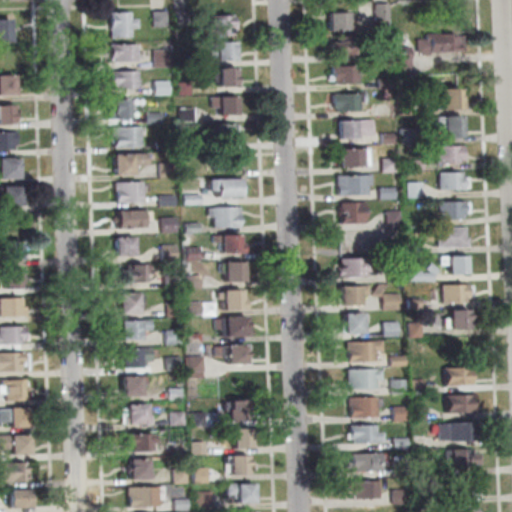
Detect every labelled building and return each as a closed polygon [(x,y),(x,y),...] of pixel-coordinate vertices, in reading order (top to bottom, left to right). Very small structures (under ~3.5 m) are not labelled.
[(373,22),(373,5),(386,4),(387,22),(373,22)] [(172,25),(172,11),(185,11),(185,24),(172,25)] [(107,38),(107,13),(126,12),(126,19),(133,19),(133,28),(127,28),(127,38),(107,38)] [(150,27),(149,13),(163,12),(163,27),(150,27)] [(350,31),(326,31),(325,13),(344,12),(344,22),(350,22),(350,31)] [(207,37),(207,29),(202,29),(201,17),(229,17),(230,36),(207,37)] [(0,19),(0,43),(8,44),(8,19),(0,19)] [(414,53),(414,40),(422,39),(422,35),(452,34),(452,35),(461,35),(462,51),(426,52),(426,55),(418,55),(418,53),(414,53)] [(339,55),(339,52),(327,53),(327,42),(333,41),(333,37),(354,36),(355,54),(339,55)] [(374,60),(373,40),(388,39),(388,60),(374,60)] [(232,61),(213,61),(213,57),(207,57),(207,43),(232,42),(232,61)] [(134,62),(110,63),(110,58),(107,58),(107,45),(134,45),(134,62)] [(409,75),(395,75),(394,49),(409,48),(409,75)] [(164,68),(150,68),(149,50),(164,50),(164,68)] [(200,67),(186,67),(186,56),(200,56),(200,67)] [(355,84),(332,85),(332,81),(329,81),(328,67),(354,67),(355,84)] [(215,86),(215,83),(209,83),(209,72),(214,72),(214,69),(232,69),(232,86),(215,86)] [(112,89),(112,83),(108,84),(108,72),(134,72),(135,89),(112,89)] [(0,94),(0,75),(11,75),(12,94),(0,94)] [(389,90),(374,90),(374,79),(388,79),(389,90)] [(151,95),(150,82),(165,81),(165,95),(151,95)] [(176,96),(175,84),(186,84),(187,96),(176,96)] [(438,110),(437,97),(432,98),(432,91),(462,90),(462,109),(438,110)] [(334,112),(333,109),(330,109),(330,95),(362,94),(362,103),(355,103),(356,111),(334,112)] [(233,115),(216,116),(215,108),(207,108),(207,97),(232,97),(233,115)] [(126,119),(107,120),(107,109),(108,108),(108,100),(125,99),(126,119)] [(408,117),(395,117),(394,102),(408,102),(408,117)] [(0,104),(11,104),(12,124),(0,124),(0,104)] [(191,121),(176,122),(175,108),(190,108),(191,121)] [(159,123),(142,124),(141,113),(158,113),(159,123)] [(459,137),(441,138),(440,116),(458,116),(459,137)] [(352,139),(335,140),(334,122),(368,121),(368,135),(352,136),(352,139)] [(206,124),(233,123),(233,143),(206,144),(206,124)] [(108,128),(136,127),(137,147),(111,148),(111,134),(108,135),(108,128)] [(396,144),(396,131),(409,131),(410,143),(396,144)] [(0,132),(12,132),(13,145),(10,145),(10,150),(0,150),(0,132)] [(377,144),(377,135),(390,135),(391,144),(377,144)] [(168,151),(153,152),(152,142),(168,142),(168,151)] [(460,161),(456,161),(456,164),(433,164),(432,147),(459,147),(460,161)] [(335,167),(334,150),(365,149),(365,166),(335,167)] [(237,172),(215,172),(215,152),(236,152),(237,172)] [(141,166),(129,166),(129,174),(110,175),(109,154),(141,153),(141,166)] [(0,157),(15,157),(16,178),(0,178),(0,157)] [(377,159),(392,159),(392,172),(377,172),(377,159)] [(404,171),(404,161),(418,161),(419,170),(404,171)] [(156,178),(155,164),(170,163),(171,177),(156,178)] [(435,190),(434,173),(457,173),(457,177),(460,176),(460,178),(464,178),(464,189),(435,190)] [(367,185),(363,185),(363,195),(333,196),(333,177),(367,176),(367,185)] [(204,190),(204,179),(235,179),(235,196),(211,197),(211,190),(204,190)] [(139,202),(112,203),(112,191),(111,191),(111,183),(138,183),(139,202)] [(402,198),(402,184),(418,183),(418,198),(402,198)] [(0,205),(0,186),(18,185),(19,204),(0,205)] [(391,199),(375,199),(374,189),(390,188),(391,199)] [(171,206),(155,206),(155,196),(171,195),(171,206)] [(196,205),(179,206),(179,196),(195,196),(196,205)] [(334,224),(333,203),(359,202),(360,223),(334,224)] [(434,219),(434,203),(465,202),(465,212),(461,212),(461,214),(459,214),(459,219),(434,219)] [(209,228),(208,218),(204,218),(204,208),(234,208),(235,227),(209,228)] [(113,229),(112,211),(138,210),(138,212),(144,211),(144,220),(138,220),(139,228),(113,229)] [(382,227),(382,212),(395,212),(395,227),(382,227)] [(157,233),(157,219),(171,218),(172,233),(157,233)] [(180,234),(180,224),(195,223),(196,233),(180,234)] [(464,238),(464,246),(433,247),(432,228),(461,227),(461,238),(464,238)] [(235,234),(235,243),(237,243),(238,252),(216,253),(216,243),(208,243),(208,236),(216,236),(216,234),(235,234)] [(130,255),(111,256),(111,237),(129,237),(130,255)] [(0,259),(0,241),(18,241),(18,259),(0,259)] [(415,254),(402,254),(401,244),(415,244),(415,254)] [(172,245),(173,261),(159,262),(159,245),(172,245)] [(195,261),(182,261),(181,248),(194,248),(195,261)] [(436,266),(436,257),(462,256),(463,274),(445,274),(444,266),(436,266)] [(336,277),(336,259),(361,259),(362,276),(336,277)] [(220,283),(220,272),(216,273),(215,263),(239,262),(239,282),(220,283)] [(429,276),(429,282),(402,283),(402,272),(417,272),(417,273),(425,273),(421,269),(426,263),(434,270),(429,276)] [(138,282),(124,282),(124,280),(118,280),(118,272),(124,271),(124,264),(138,264),(138,282)] [(384,283),(384,268),(396,268),(396,283),(384,283)] [(18,289),(3,289),(2,269),(19,269),(20,283),(18,283),(18,289)] [(173,288),(160,289),(160,274),(173,274),(173,288)] [(196,289),(182,289),(182,276),(196,275),(196,289)] [(437,303),(437,286),(463,285),(463,286),(468,286),(469,296),(464,296),(464,298),(461,298),(461,302),(437,303)] [(335,286),(363,286),(363,295),(354,295),(355,305),(336,305),(335,286)] [(219,311),(219,299),(214,299),(214,293),(219,293),(219,291),(237,290),(237,298),(239,298),(240,310),(219,311)] [(115,292),(134,292),(134,294),(139,294),(139,303),(134,303),(135,312),(112,313),(112,306),(115,306),(115,292)] [(395,310),(377,310),(376,295),(394,294),(395,310)] [(0,317),(0,298),(19,298),(19,307),(22,307),(22,317),(0,317)] [(403,310),(403,300),(416,299),(416,309),(403,310)] [(183,303),(197,302),(197,316),(184,316),(183,303)] [(163,318),(162,303),(176,303),(176,317),(163,318)] [(462,329),(439,329),(439,319),(444,318),(443,310),(461,310),(462,329)] [(358,332),(339,333),(339,313),(358,312),(358,315),(365,315),(365,322),(358,322),(358,332)] [(220,336),(220,319),(245,319),(245,336),(220,336)] [(136,340),(117,340),(116,322),(146,321),(146,332),(136,332),(136,340)] [(378,337),(377,323),(393,322),(393,337),(378,337)] [(416,338),(403,339),(403,324),(416,323),(416,338)] [(18,344),(0,344),(0,326),(25,326),(25,342),(18,342),(18,344)] [(176,344),(161,345),(161,331),(176,330),(176,344)] [(197,343),(184,343),(184,334),(196,334),(197,343)] [(377,352),(370,352),(370,362),(343,363),(343,343),(377,342),(377,352)] [(242,363),(223,364),(223,357),(210,357),(209,347),(215,347),(215,345),(242,344),(242,363)] [(135,368),(118,369),(117,350),(147,349),(147,361),(135,361),(135,368)] [(0,372),(0,354),(20,354),(21,363),(17,363),(17,372),(0,372)] [(200,372),(198,372),(198,378),(183,378),(182,357),(199,356),(200,372)] [(385,356),(400,356),(400,366),(385,366),(385,356)] [(162,372),(161,357),(177,357),(177,371),(162,372)] [(342,370),(371,369),(371,371),(377,370),(377,380),(371,380),(371,388),(343,389),(342,370)] [(439,387),(438,369),(464,369),(464,386),(439,387)] [(143,385),(118,386),(118,377),(142,376),(143,385)] [(2,401),(2,381),(23,380),(23,401),(2,401)] [(386,395),(386,381),(400,381),(400,395),(386,395)] [(406,381),(420,381),(420,393),(406,394),(406,381)] [(164,398),(164,389),(178,389),(178,398),(164,398)] [(469,413),(441,414),(440,396),(466,396),(466,407),(469,407),(469,413)] [(371,417),(345,418),(344,398),(370,398),(371,417)] [(224,421),(224,409),(225,409),(225,401),(244,400),(245,420),(224,421)] [(118,425),(118,409),(123,409),(123,404),(143,404),(143,415),(147,415),(148,424),(118,425)] [(6,427),(6,423),(0,423),(0,411),(6,411),(6,408),(23,407),(24,427),(6,427)] [(401,408),(401,422),(387,422),(387,408),(401,408)] [(421,421),(408,421),(407,408),(420,408),(421,421)] [(180,425),(166,426),(165,413),(179,412),(180,425)] [(200,428),(188,428),(187,414),(200,413),(200,428)] [(443,442),(443,441),(433,441),(433,425),(442,425),(442,424),(471,423),(471,441),(443,442)] [(346,444),(346,440),(345,440),(344,427),(370,426),(370,433),(377,433),(378,442),(370,442),(370,443),(346,444)] [(246,449),(228,449),(228,429),(245,429),(246,449)] [(148,451),(122,452),(122,444),(121,444),(120,435),(148,434),(148,451)] [(0,449),(0,435),(25,435),(26,454),(7,455),(7,449),(0,449)] [(387,439),(402,439),(403,449),(387,450),(387,439)] [(186,456),(186,443),(200,443),(200,455),(186,456)] [(458,467),(445,467),(445,459),(439,460),(438,451),(444,450),(444,449),(458,449),(458,454),(471,453),(471,465),(458,465),(458,467)] [(373,471),(350,472),(350,468),(346,468),(346,455),(372,454),(373,471)] [(225,476),(225,456),(243,456),(244,475),(225,476)] [(124,459),(142,459),(143,477),(125,478),(124,459)] [(402,476),(387,476),(387,460),(402,460),(402,476)] [(421,476),(408,476),(408,461),(420,461),(421,476)] [(0,481),(0,463),(22,463),(23,481),(0,481)] [(169,484),(168,468),(182,468),(182,484),(169,484)] [(188,469),(201,468),(202,483),(188,484),(188,469)] [(445,497),(444,478),(472,477),(472,487),(474,487),(474,496),(445,497)] [(350,500),(350,495),(347,495),(347,493),(341,494),(341,484),(346,484),(346,482),(373,482),(374,499),(350,500)] [(222,495),(222,484),(249,483),(249,496),(252,496),(252,503),(231,503),(231,495),(222,495)] [(159,500),(151,500),(151,506),(124,507),(123,488),(159,487),(159,500)] [(26,489),(27,507),(6,507),(6,490),(26,489)] [(386,505),(386,490),(401,490),(402,504),(386,505)] [(208,509),(192,509),(191,492),(207,492),(208,509)] [(170,511),(169,500),(183,500),(184,510),(170,511)]
